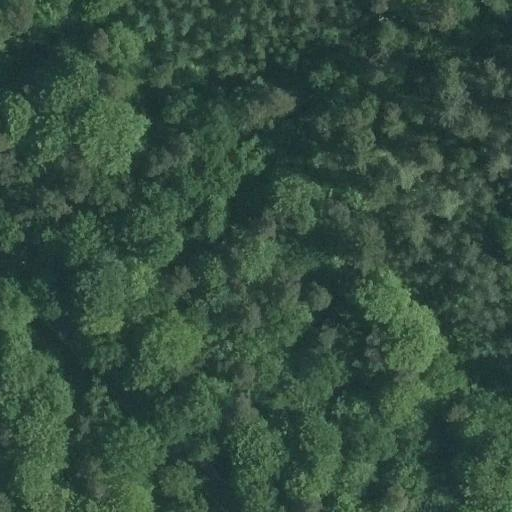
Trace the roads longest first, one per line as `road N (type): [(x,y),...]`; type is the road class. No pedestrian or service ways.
road 1 (track): [(511,423),(250,131)]
road 2 (tertiary): [(241,511),(0,255)]
road 3 (track): [(250,131),(486,0)]
road 4 (track): [(250,131),(102,226)]
